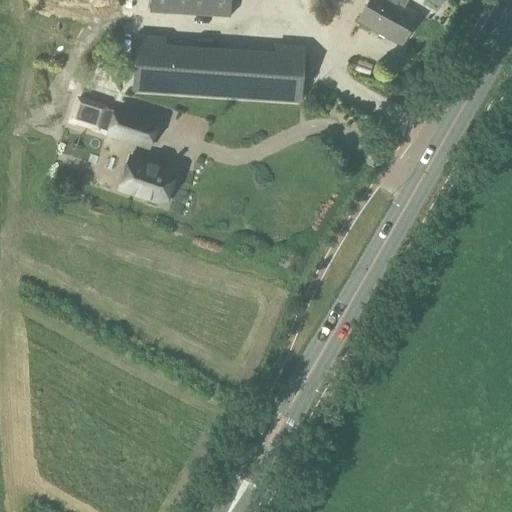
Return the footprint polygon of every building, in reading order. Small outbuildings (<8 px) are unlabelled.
[(232,16),(233,0),(152,0),(151,12),(232,16)] [(401,45),(418,16),(404,8),(390,0),(371,0),(359,21),(401,45)] [(390,0),(404,8),(408,0),(426,0),(442,8),(446,0),(390,0)] [(134,47),(130,95),(298,106),(302,59),(302,47),(273,44),(273,57),(163,49),(163,36),(134,34),(134,47)] [(358,61),(355,70),(369,75),(372,66),(358,61)] [(80,101),(72,121),(98,130),(105,109),(80,101)] [(155,124),(117,112),(110,136),(149,148),(155,124)] [(175,169),(131,154),(119,193),(164,208),(175,169)]
